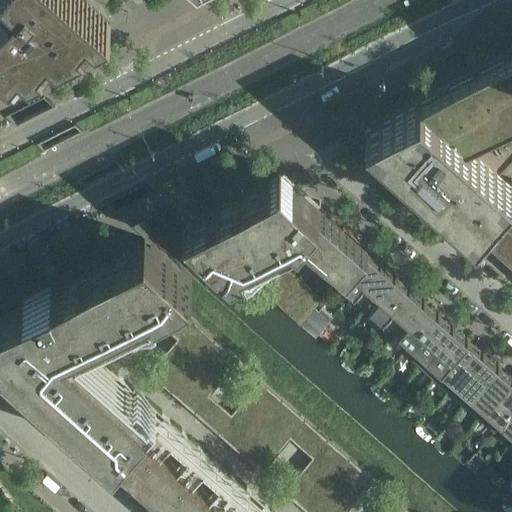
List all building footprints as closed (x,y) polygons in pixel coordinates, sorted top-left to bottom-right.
[(110,23),(84,0),(0,0),(0,58),(12,69),(13,69),(15,71),(110,23)] [(511,186),(510,185),(511,183),(511,180),(497,167),(466,140),(511,116),(511,53),(365,127),(511,255),(511,186)] [(368,249),(313,201),(285,176),(189,225),(301,323),(340,279),(354,291),(381,261),(381,260),(380,260),(367,249),(368,249)] [(456,511),(192,280),(145,239),(0,311),(0,357),(175,511),(456,511)] [(369,304),(396,273),(395,272),(394,273),(382,262),(382,261),(381,261),(354,291),(369,304)] [(383,317),(410,286),(409,285),(409,286),(396,275),(397,274),(396,273),(369,304),(383,317)] [(398,329),(425,299),(424,298),(423,299),(411,287),(410,286),(383,317),(398,329)] [(412,342),(439,311),(438,310),(438,311),(425,300),(426,299),(425,299),(398,329),(412,342)] [(426,355),(454,324),(453,323),(452,324),(439,313),(440,312),(439,311),(412,342),(426,355)] [(441,368),(468,337),(467,336),(466,336),(461,332),(454,325),(454,324),(426,355),(441,368)] [(457,381),(484,350),(483,350),(482,350),(469,338),(468,337),(441,368),(457,381)] [(472,395),(499,364),(498,363),(498,364),(484,352),(485,351),(484,350),(457,381),(472,395)] [(487,408),(511,379),(511,376),(499,365),(500,365),(499,364),(472,395),(487,408)] [(503,422),(511,410),(511,379),(487,408),(503,422)] [(511,429),(511,410),(503,422),(511,429)]
